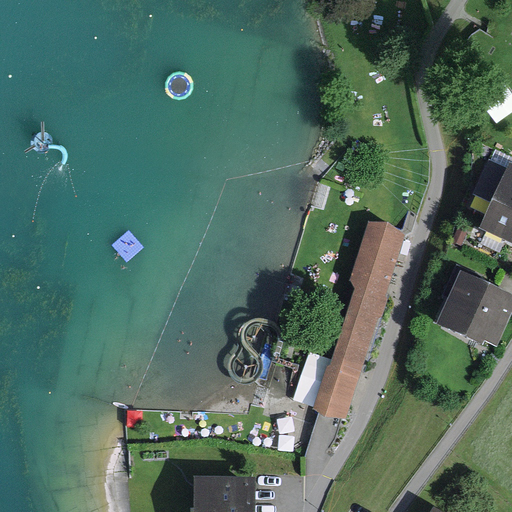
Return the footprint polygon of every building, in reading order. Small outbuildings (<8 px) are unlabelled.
[(463,30),(452,54),(480,66),(490,42),(475,35),(463,30)] [(511,171),(485,230),(511,240),(511,171)] [(376,218),(322,406),(354,416),(409,228),(376,218)] [(511,301),(463,281),(445,323),(494,343),(511,301)] [(250,511),(251,493),(198,493),(198,511),(250,511)]
